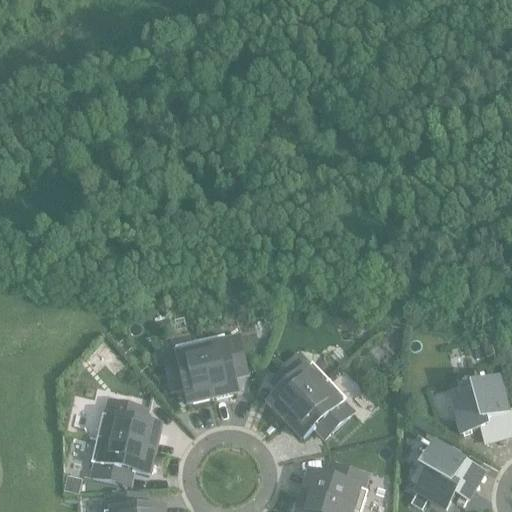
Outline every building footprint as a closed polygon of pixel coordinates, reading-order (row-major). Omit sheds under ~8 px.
[(211,390),(213,403),(238,397),(231,368),(245,365),(239,340),(225,343),(225,340),(200,346),(203,358),(211,390)] [(203,358),(200,346),(176,351),(177,354),(163,357),(169,382),(182,379),(189,408),(213,403),(211,390),(203,358)] [(271,408),(287,426),(296,418),(321,395),(330,386),(313,368),(311,370),(301,360),(283,377),(293,387),(271,408)] [(296,418),(287,426),(304,444),(327,423),(336,433),(354,417),(345,406),(347,404),(330,386),(321,395),(296,418)] [(508,420),(499,388),(476,395),(475,392),(460,396),(463,404),(455,406),(459,420),(458,420),(464,439),(473,436),(488,432),(486,426),(508,420)] [(143,453),(155,456),(160,432),(131,425),(134,411),(110,406),(107,419),(103,419),(98,443),(110,446),(143,453)] [(488,432),(473,436),(474,442),(474,443),(476,442),(487,439),(488,439),(499,436),(500,436),(510,433),(511,433),(511,431),(508,420),(486,426),(488,432)] [(110,446),(98,443),(92,467),(96,468),(92,482),(117,487),(120,473),(149,480),(155,456),(143,453),(110,446)] [(454,489),(465,470),(436,453),(424,473),(424,474),(421,472),(414,486),(421,489),(417,497),(430,504),(444,511),(447,511),(452,504),(459,492),(454,489)] [(459,492),(452,504),(457,506),(458,507),(458,506),(464,496),(465,495),(469,487),(470,486),(475,477),(476,476),(475,475),(465,470),(454,489),(459,492)] [(336,511),(363,511),(368,496),(365,495),(369,482),(346,474),(341,488),(312,479),(305,502),(317,506),(336,511)] [(132,511),(132,501),(107,502),(107,511),(132,511)] [(336,511),(317,506),(305,502),(302,511),(336,511)]
